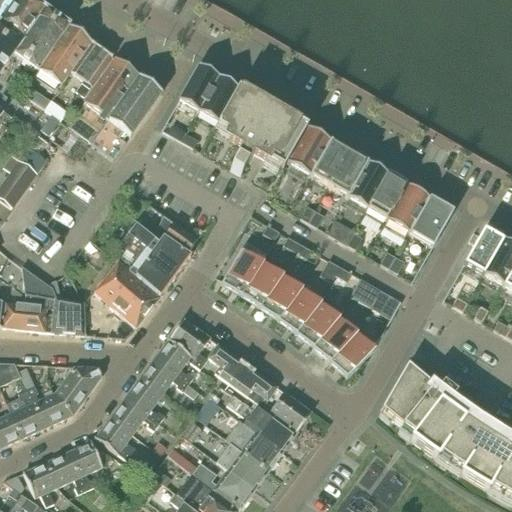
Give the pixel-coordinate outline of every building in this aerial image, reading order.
[(0,25),(24,42),(44,11),(28,0),(7,0),(0,10),(0,25)] [(44,11),(24,42),(13,58),(19,62),(36,74),(37,73),(67,28),(44,12),(44,11)] [(13,58),(24,42),(0,25),(0,82),(4,85),(19,62),(13,58)] [(67,28),(37,73),(60,89),(70,75),(90,45),(68,29),(67,28)] [(90,45),(70,75),(82,84),(75,94),(84,100),(90,92),(111,60),(90,45)] [(67,130),(90,147),(137,79),(114,62),(93,94),(67,130)] [(179,105),(195,115),(216,79),(198,69),(161,134),(162,134),(179,105)] [(160,96),(137,79),(90,147),(89,148),(111,164),(123,146),(121,145),(126,137),(129,140),(160,96)] [(195,115),(217,127),(237,91),(216,79),(195,115)] [(282,173),(286,167),(306,131),(237,91),(217,127),(232,135),(228,142),(242,150),(229,172),(240,178),(253,156),(282,173)] [(66,113),(50,102),(42,113),(59,124),(66,113)] [(35,128),(30,134),(37,139),(42,133),(35,128)] [(170,139),(180,144),(185,136),(175,130),(170,139)] [(286,167),(307,179),(328,144),(306,131),(286,167)] [(185,136),(180,144),(193,152),(198,144),(185,136)] [(45,147),(36,141),(22,161),(30,167),(45,147)] [(307,179),(327,190),(347,155),(328,144),(307,179)] [(327,190),(348,202),(368,167),(347,155),(327,190)] [(0,171),(0,200),(5,203),(28,169),(11,156),(0,171)] [(348,202),(364,211),(384,176),(368,167),(348,202)] [(364,211),(385,224),(406,188),(384,176),(364,211)] [(385,224),(407,236),(427,201),(406,188),(385,224)] [(452,215),(427,201),(407,236),(431,250),(410,285),(411,286),(452,215)] [(307,226),(314,214),(306,209),(299,221),(307,226)] [(314,214),(307,226),(316,231),(323,219),(314,214)] [(155,233),(154,235),(186,256),(197,242),(196,242),(163,218),(160,225),(155,233)] [(337,243),(345,229),(335,223),(327,237),(337,243)] [(121,244),(172,283),(190,259),(186,256),(154,235),(152,239),(151,241),(134,228),(121,244)] [(267,229),(262,238),(274,244),(279,236),(267,229)] [(354,234),(345,229),(337,243),(346,248),(354,234)] [(482,279),(502,244),(483,233),(442,304),(443,304),(463,268),(482,279)] [(353,236),(346,248),(354,253),(361,241),(353,236)] [(283,249),(295,256),(299,248),(288,241),(283,249)] [(158,302),(172,283),(121,244),(115,265),(117,266),(158,302)] [(511,249),(502,244),(482,279),(501,290),(511,271),(511,249)] [(222,287),(240,298),(260,267),(266,257),(245,245),(221,287),(222,287)] [(311,254),(299,248),(295,256),(306,263),(311,254)] [(385,257),(379,267),(387,272),(393,262),(385,257)] [(394,262),(388,272),(396,277),(402,267),(394,262)] [(331,286),(335,279),(340,271),(328,264),(319,280),(331,286)] [(158,302),(117,266),(93,296),(135,331),(158,302)] [(260,267),(240,298),(241,299),(241,298),(259,310),(279,279),(260,267)] [(351,278),(340,271),(335,279),(347,286),(351,278)] [(511,271),(501,290),(511,296),(511,271)] [(25,299),(24,308),(5,306),(1,330),(43,335),(47,302),(52,302),(52,295),(22,273),(25,299)] [(298,293),(279,279),(259,310),(258,310),(260,311),(260,310),(277,322),(298,293)] [(362,295),(374,302),(378,294),(366,287),(362,295)] [(317,307),(298,293),(277,322),(277,323),(278,324),(278,323),(295,336),(317,307)] [(398,305),(378,294),(374,302),(369,312),(388,323),(398,305)] [(373,302),(365,298),(360,308),(367,312),(373,302)] [(456,300),(451,309),(463,316),(468,306),(456,300)] [(51,336),(83,338),(82,315),(83,309),(55,305),(51,336)] [(354,336),(354,337),(329,364),(329,365),(330,365),(346,379),(345,380),(346,381),(373,353),(400,306),(399,305),(372,353),(355,338),(355,337),(354,336)] [(317,307),(295,336),(294,336),(295,337),(296,336),(312,350),(336,321),(317,307)] [(479,311),(473,322),(482,326),(488,316),(479,311)] [(354,337),(336,321),(312,350),(313,351),(313,350),(329,364),(354,337)] [(168,342),(203,368),(206,363),(198,356),(209,342),(183,322),(168,342)] [(493,333),(505,340),(510,330),(498,324),(493,333)] [(199,373),(203,368),(168,342),(153,362),(187,388),(192,380),(186,376),(185,378),(179,373),(186,363),(199,373)] [(231,389),(247,369),(217,347),(207,361),(219,369),(214,376),(231,389)] [(181,395),(187,388),(153,362),(138,382),(164,401),(166,397),(163,395),(171,384),(177,389),(175,390),(181,395)] [(13,367),(0,366),(0,389),(19,382),(13,367)] [(426,393),(430,388),(406,368),(380,413),(382,414),(382,413),(401,429),(412,438),(409,442),(422,453),(436,462),(439,458),(462,472),(459,477),(473,486),(499,501),(511,508),(511,435),(505,448),(485,435),(465,422),(445,408),(426,393)] [(266,405),(276,391),(247,369),(231,389),(253,405),(262,411),(266,405)] [(96,371),(74,370),(57,393),(53,396),(72,418),(100,379),(96,371)] [(161,405),(164,401),(138,382),(124,401),(158,427),(163,420),(157,415),(156,417),(149,413),(157,402),(161,405)] [(187,388),(182,395),(192,403),(197,396),(187,388)] [(26,393),(43,431),(72,418),(53,396),(50,398),(38,404),(35,397),(37,396),(34,389),(26,393)] [(5,407),(10,416),(21,441),(43,431),(26,393),(18,397),(20,401),(5,407)] [(210,396),(207,401),(215,407),(219,402),(210,396)] [(268,415),(296,435),(310,416),(283,396),(268,415)] [(236,416),(243,407),(231,398),(224,408),(236,416)] [(109,421),(131,438),(142,423),(148,428),(146,430),(152,434),(158,427),(124,401),(109,421)] [(208,402),(193,421),(202,428),(217,409),(208,402)] [(262,411),(253,405),(249,411),(244,407),(237,416),(246,423),(243,428),(281,455),(296,435),(268,415),(262,411)] [(0,450),(21,441),(10,416),(0,420),(0,450)] [(94,441),(116,457),(127,465),(136,453),(125,446),(131,438),(109,421),(94,441)] [(223,442),(229,447),(267,474),(281,455),(243,428),(237,424),(230,432),(223,442)] [(191,425),(180,439),(190,446),(200,433),(191,425)] [(90,445),(67,455),(85,494),(93,490),(90,483),(88,484),(85,477),(101,470),(90,445)] [(153,453),(161,459),(166,453),(158,446),(153,453)] [(267,474),(229,447),(222,456),(232,464),(225,473),(253,494),(267,474)] [(97,450),(93,452),(99,464),(109,460),(97,450)] [(166,459),(190,478),(194,472),(171,453),(166,459)] [(85,494),(67,455),(45,466),(58,494),(62,492),(60,488),(73,483),(76,490),(74,491),(77,497),(85,494)] [(58,494),(45,466),(22,476),(34,501),(39,498),(45,510),(53,507),(47,495),(52,492),(54,496),(58,494)] [(140,466),(135,473),(145,481),(151,474),(140,466)] [(199,467),(190,478),(236,511),(239,511),(253,494),(225,473),(215,488),(210,484),(215,478),(199,467)] [(156,472),(150,479),(164,490),(170,482),(156,472)] [(0,511),(9,511),(21,497),(25,491),(20,478),(2,485),(12,491),(7,498),(0,509),(0,511)] [(193,511),(236,511),(190,478),(175,498),(174,497),(193,511)] [(137,498),(147,505),(160,487),(150,480),(137,498)] [(19,511),(27,501),(21,497),(9,511),(19,511)] [(177,511),(193,511),(174,497),(169,504),(179,511),(177,511)] [(32,511),(36,508),(26,502),(20,511),(21,511),(32,511)] [(126,511),(138,511),(141,509),(133,503),(126,511)]
